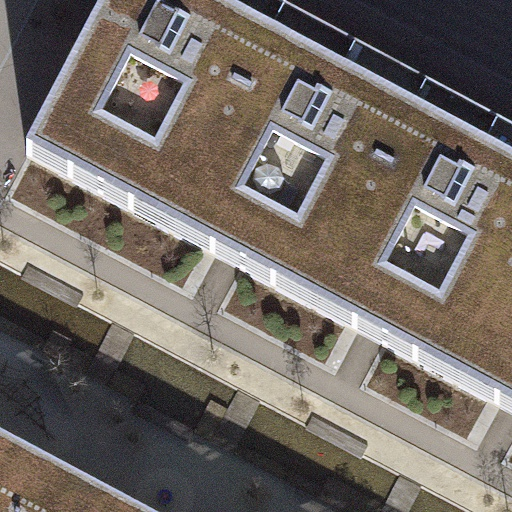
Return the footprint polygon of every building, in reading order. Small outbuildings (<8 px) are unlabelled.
[(103,0),(26,144),(170,220),(281,11),(259,0),(103,0)] [(170,220),(314,296),(425,87),(281,11),(170,220)] [(314,296),(457,372),(511,269),(511,133),(425,87),(314,296)] [(511,269),(457,372),(511,401),(511,269)] [(0,511),(73,511),(85,490),(0,444),(0,511)] [(73,511),(128,511),(85,490),(73,511)]
